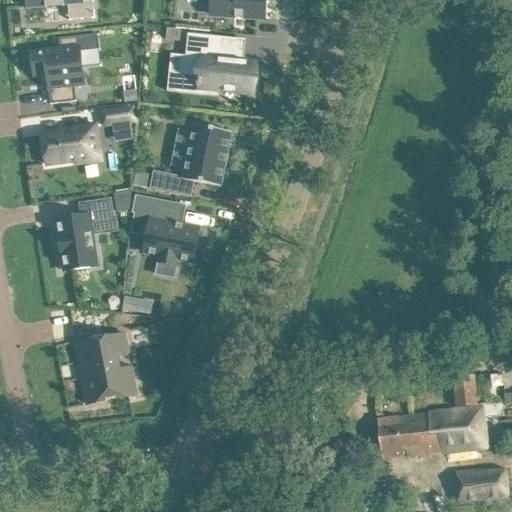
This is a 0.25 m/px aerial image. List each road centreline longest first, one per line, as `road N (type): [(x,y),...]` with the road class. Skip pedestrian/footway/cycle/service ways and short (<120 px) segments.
road 1 (tertiary): [(201,470),(357,0)]
road 2 (residential): [(32,467),(0,291)]
road 3 (unclassified): [(32,467),(167,458),(201,470)]
